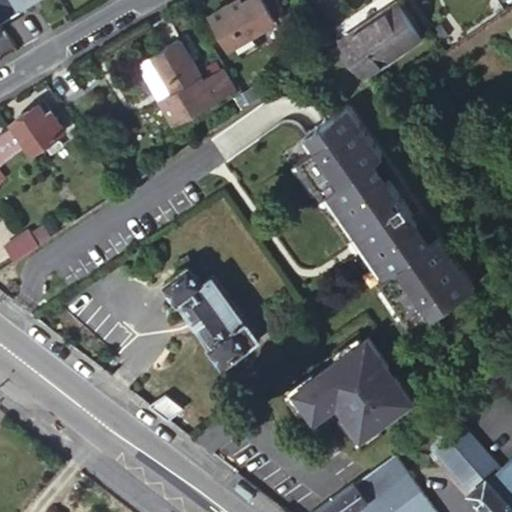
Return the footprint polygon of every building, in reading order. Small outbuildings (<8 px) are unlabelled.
[(0,0),(0,18),(18,8),(16,4),(22,0),(0,0)] [(241,1),(243,0),(242,0),(230,0),(210,12),(215,21),(243,5),(241,1)] [(260,0),(242,0),(243,0),(241,1),(243,5),(215,21),(230,45),(274,21),(260,0)] [(511,18),(511,3),(495,15),(502,26),(511,18)] [(342,41),(364,72),(418,35),(396,4),(342,41)] [(502,26),(495,15),(481,24),(488,35),(502,26)] [(186,33),(150,54),(169,89),(157,97),(171,122),(233,87),(222,66),(203,77),(188,51),(194,47),(186,33)] [(169,89),(150,54),(137,62),(157,97),(169,89)] [(250,103),(270,90),(264,80),(243,93),(250,103)] [(45,142),(56,135),(64,129),(50,109),(44,113),(38,103),(12,120),(31,150),(45,142)] [(430,295),(439,307),(473,284),(440,236),(421,249),(411,234),(430,221),(421,209),(414,214),(389,178),(378,186),(364,165),(383,152),(349,103),(315,127),(323,139),(298,156),(299,157),(318,185),(354,238),(363,232),(370,243),(362,248),(386,283),(405,311),(406,312),(418,304),(430,295)] [(0,163),(22,144),(10,126),(0,132),(0,163)] [(315,127),(303,135),(311,147),(323,139),(315,127)] [(62,144),(56,135),(45,142),(51,151),(62,144)] [(299,157),(293,160),(313,189),(318,185),(299,157)] [(31,233),(38,244),(50,235),(43,224),(31,233)] [(28,228),(3,243),(13,259),(38,244),(31,233),(28,228)] [(223,364),(258,338),(212,273),(201,282),(184,258),(176,263),(180,269),(163,281),(176,300),(180,298),(211,342),(208,345),(223,364)] [(386,283),(380,287),(399,315),(405,311),(386,283)] [(430,295),(418,304),(427,316),(439,307),(430,295)] [(338,356),(363,337),(358,331),(333,349),(338,356)] [(382,419),(412,397),(396,373),(387,379),(379,369),(388,363),(368,334),(363,337),(338,356),(333,349),(333,350),(337,356),(315,372),(293,387),(306,405),(314,416),(347,393),(354,403),(344,410),(361,434),(382,419)] [(293,387),(315,372),(312,368),(285,388),(300,409),(306,405),(293,387)] [(148,403),(168,418),(183,407),(165,391),(148,403)] [(511,511),(511,456),(499,468),(477,442),(447,408),(417,431),(447,464),(469,490),(468,491),(486,511),(511,511)] [(361,434),(344,410),(338,414),(357,441),(384,422),(382,419),(361,434)] [(435,511),(391,452),(309,511),(347,511),(349,511),(350,511),(435,511)]
